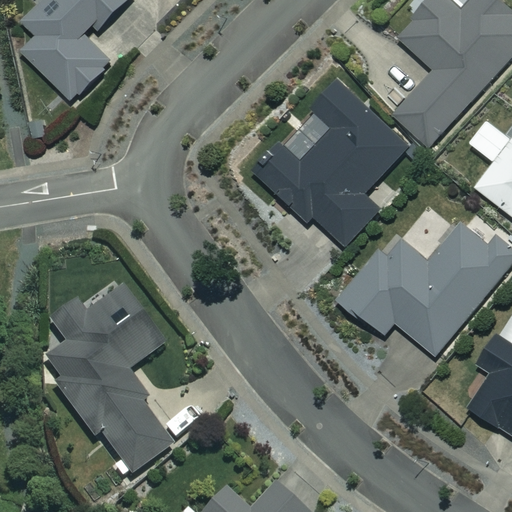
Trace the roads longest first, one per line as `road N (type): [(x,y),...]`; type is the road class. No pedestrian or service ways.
road 1 (residential): [(436,511),(349,441),(267,355),(165,222),(153,183)]
road 2 (residential): [(153,183),(177,120),(294,0)]
road 3 (residential): [(153,183),(0,207)]
